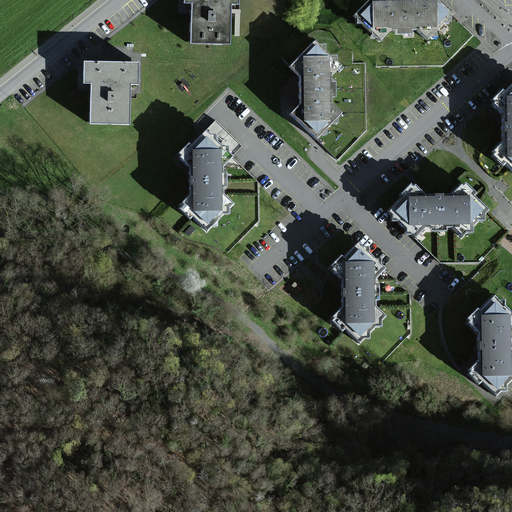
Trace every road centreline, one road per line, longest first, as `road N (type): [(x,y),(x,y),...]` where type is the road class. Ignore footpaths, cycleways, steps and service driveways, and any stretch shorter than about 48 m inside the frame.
road 1 (track): [(0,236),(72,239),(165,276),(337,392)]
road 2 (unclassified): [(120,0),(0,95)]
